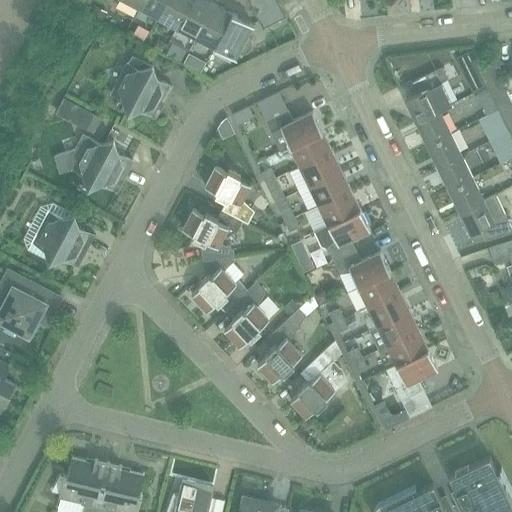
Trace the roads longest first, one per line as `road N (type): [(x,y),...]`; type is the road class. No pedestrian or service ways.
road 1 (residential): [(505,396),(337,50)]
road 2 (residential): [(124,275),(208,118),(251,88),(337,50)]
road 3 (residential): [(308,471),(124,275)]
road 4 (residential): [(52,408),(308,471)]
road 5 (residential): [(308,471),(340,478),(505,396)]
road 6 (residential): [(337,50),(511,27)]
road 7 (residential): [(52,408),(124,275)]
